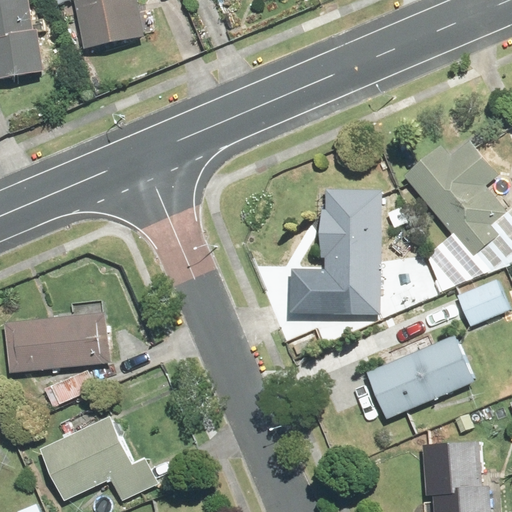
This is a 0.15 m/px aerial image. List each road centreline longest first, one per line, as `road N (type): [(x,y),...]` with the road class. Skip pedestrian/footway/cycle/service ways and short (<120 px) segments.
road 1 (tertiary): [(511,0),(146,160)]
road 2 (residential): [(146,160),(294,511)]
road 3 (tertiary): [(146,160),(0,221)]
